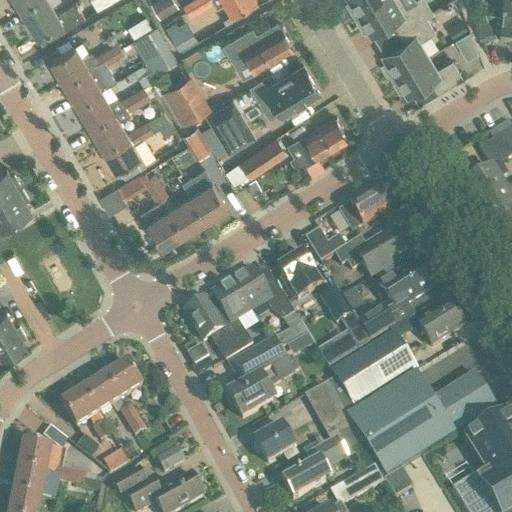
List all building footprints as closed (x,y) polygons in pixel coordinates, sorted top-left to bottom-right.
[(13,0),(19,9),(34,0),(13,0)] [(47,0),(34,0),(19,9),(36,38),(60,24),(64,31),(84,19),(75,3),(56,14),(47,0)] [(90,0),(97,11),(114,0),(90,0)] [(172,0),(158,0),(150,5),(160,21),(179,10),(172,0)] [(196,0),(194,0),(183,7),(189,17),(200,11),(197,5),(199,4),(196,0)] [(211,0),(196,0),(199,4),(197,5),(200,11),(213,3),(211,0)] [(255,0),(222,0),(231,15),(256,0),(255,0)] [(354,18),(383,0),(347,0),(348,0),(344,3),(354,18)] [(396,31),(424,15),(431,10),(424,0),(411,0),(403,5),(399,0),(383,0),(354,18),(362,31),(366,28),(370,35),(390,22),(396,31)] [(511,0),(502,0),(501,15),(511,16),(511,0)] [(485,13),(472,18),(481,40),(493,36),(490,27),(485,13)] [(501,15),(485,13),(490,27),(499,28),(498,40),(511,41),(511,16),(501,15)] [(433,29),(425,16),(424,15),(396,31),(402,41),(382,54),(386,60),(382,62),(392,78),(429,55),(418,39),(433,29)] [(133,37),(150,27),(144,17),(127,27),(133,37)] [(187,21),(168,32),(179,52),(198,41),(187,21)] [(453,39),(467,31),(461,21),(447,30),(453,39)] [(255,35),(227,52),(237,70),(250,63),(255,71),(292,49),(282,31),(281,32),(276,23),(255,35)] [(141,43),(134,47),(151,77),(173,64),(167,53),(170,51),(156,28),(138,39),(141,43)] [(469,33),(455,41),(467,60),(477,53),(469,33)] [(117,44),(105,51),(111,62),(123,55),(117,44)] [(75,46),(50,61),(63,83),(88,69),(96,64),(99,69),(111,62),(105,51),(93,58),(91,55),(83,60),(75,46)] [(436,68),(429,55),(392,78),(400,90),(403,88),(407,94),(428,81),(434,92),(461,74),(451,58),(436,68)] [(88,69),(63,83),(76,105),(101,90),(100,89),(108,84),(99,69),(96,64),(88,69)] [(304,66),(266,88),(282,116),(320,93),(304,66)] [(190,72),(162,89),(182,123),(211,106),(190,72)] [(142,88),(131,95),(138,106),(148,99),(148,98),(145,94),(142,88)] [(101,90),(76,105),(89,127),(123,107),(127,112),(138,106),(131,95),(120,101),(118,98),(108,104),(101,90)] [(234,101),(206,118),(229,156),(257,140),(234,101)] [(123,107),(89,127),(102,150),(127,135),(126,134),(119,121),(128,116),(127,112),(123,107)] [(335,119),(288,146),(295,158),(300,154),(306,165),(347,141),(335,119)] [(127,135),(102,150),(115,171),(118,169),(124,179),(146,167),(140,156),(132,144),(153,131),(147,121),(126,134),(127,135)] [(210,149),(196,126),(180,136),(194,159),(210,149)] [(485,160),(511,143),(511,129),(479,149),(485,160)] [(248,175),(250,177),(287,152),(277,137),(240,162),(248,175)] [(511,157),(511,143),(485,160),(491,170),(511,157)] [(499,166),(461,189),(475,211),(506,193),(499,181),(506,177),(499,166)] [(0,199),(18,189),(18,187),(21,185),(14,174),(11,176),(6,168),(0,172),(0,199)] [(154,173),(143,180),(157,203),(152,206),(157,216),(146,223),(161,247),(183,234),(167,209),(169,209),(163,201),(169,197),(154,173)] [(128,181),(117,188),(124,200),(135,193),(128,181)] [(211,182),(190,195),(205,220),(226,206),(211,182)] [(349,206),(338,212),(352,233),(362,227),(391,210),(377,187),(348,205),(349,206)] [(19,190),(18,189),(0,199),(0,241),(9,235),(4,225),(30,209),(26,201),(29,199),(23,188),(19,190)] [(511,202),(506,193),(475,211),(488,233),(511,219),(511,202)] [(190,195),(169,209),(167,209),(183,234),(205,220),(190,195)] [(511,219),(488,233),(502,256),(511,250),(511,219)] [(359,240),(334,256),(341,268),(346,264),(352,273),(362,266),(371,280),(391,267),(388,262),(404,251),(391,231),(375,242),(376,245),(366,251),(359,240)] [(319,232),(306,240),(321,264),(347,248),(340,237),(328,245),(319,232)] [(302,254),(277,269),(297,301),(321,286),(314,274),(315,274),(302,254)] [(390,304),(360,323),(371,341),(394,327),(387,317),(430,290),(413,265),(379,286),(390,304)] [(252,269),(231,282),(251,313),(264,304),(283,321),(291,333),(298,328),(302,336),(306,334),(274,283),(264,289),(252,269)] [(208,303),(207,304),(239,354),(253,345),(237,321),(251,313),(231,282),(211,295),(214,299),(208,303)] [(348,307),(360,301),(351,285),(339,292),(348,307)] [(335,289),(320,298),(344,337),(359,329),(335,289)] [(205,299),(184,312),(203,342),(210,338),(225,363),(239,354),(207,304),(208,303),(205,299)] [(451,304),(417,324),(432,347),(465,327),(451,304)] [(25,342),(5,309),(0,312),(0,352),(2,356),(25,342)] [(401,328),(413,323),(407,309),(395,314),(401,328)] [(336,379),(328,383),(345,417),(346,416),(418,370),(394,333),(332,372),(336,379)] [(178,347),(184,361),(200,353),(194,339),(178,347)] [(243,386),(228,394),(243,420),(274,402),(267,390),(293,375),(273,340),(231,364),(243,386)] [(127,363),(105,377),(120,402),(142,388),(127,363)] [(415,375),(348,417),(387,478),(496,409),(474,375),(432,401),(415,375)] [(105,377),(83,390),(119,449),(111,434),(100,414),(111,408),(116,416),(120,414),(124,410),(119,402),(120,402),(105,377)] [(328,383),(304,397),(330,441),(353,428),(346,416),(345,417),(328,383)] [(83,390),(61,405),(76,429),(90,420),(94,428),(93,429),(99,441),(102,439),(110,454),(119,449),(83,390)] [(124,410),(120,414),(127,425),(137,418),(129,407),(124,410)] [(511,511),(511,423),(506,414),(467,439),(486,469),(453,490),(466,511),(511,511)] [(137,418),(127,425),(135,436),(144,430),(137,418)] [(256,443),(254,445),(260,456),(263,455),(268,464),(283,455),(294,449),(282,426),(255,441),(256,443)] [(309,465),(281,480),(293,501),(332,479),(327,471),(350,458),(348,454),(363,446),(353,428),(330,441),(304,456),(309,465)] [(85,437),(78,447),(92,458),(99,448),(85,437)] [(23,443),(18,468),(47,474),(52,448),(23,443)] [(178,451),(158,462),(165,474),(184,463),(178,451)] [(375,467),(338,487),(347,503),(384,483),(375,467)] [(18,468),(13,493),(42,499),(47,474),(18,468)] [(56,476),(55,481),(67,484),(69,478),(71,479),(73,473),(84,475),(84,474),(57,468),(56,476)] [(139,470),(114,484),(122,498),(127,495),(136,511),(139,511),(156,503),(161,511),(177,511),(204,497),(192,476),(159,494),(151,480),(146,483),(139,470)] [(395,499),(413,488),(402,470),(384,481),(395,499)] [(55,481),(56,476),(54,481),(81,487),(84,475),(73,473),(71,479),(69,478),(67,484),(55,481)] [(13,493),(9,511),(39,511),(42,499),(13,493)] [(389,497),(386,497),(383,499),(382,501),(382,504),(383,507),(386,509),(389,509),(391,507),(393,505),(393,502),(392,499),(389,497)]
